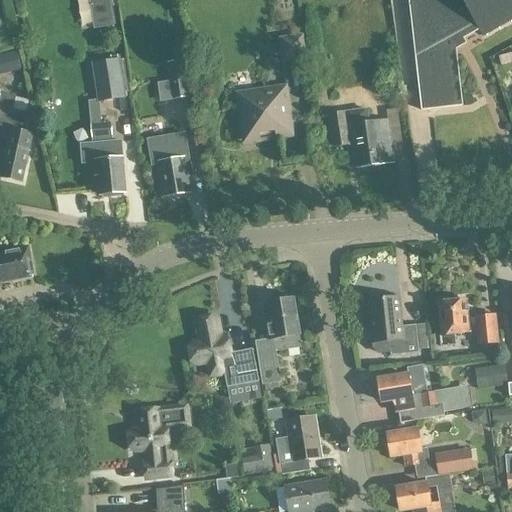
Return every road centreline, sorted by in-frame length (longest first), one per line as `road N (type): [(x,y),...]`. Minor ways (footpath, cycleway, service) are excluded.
road 1 (residential): [(359,511),(313,232)]
road 2 (tertiary): [(56,511),(51,411),(60,369),(85,323),(127,280)]
road 3 (tertiary): [(313,232),(511,214)]
road 4 (tertiary): [(127,280),(193,248),(313,232)]
road 5 (residential): [(0,213),(90,227),(111,244),(127,280)]
